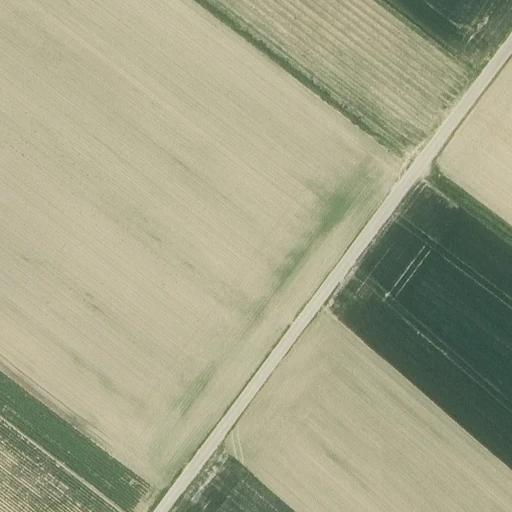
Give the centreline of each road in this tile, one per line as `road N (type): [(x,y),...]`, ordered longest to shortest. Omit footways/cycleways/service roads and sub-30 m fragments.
road 1 (track): [(163,511),(511,47)]
road 2 (track): [(511,245),(195,0)]
